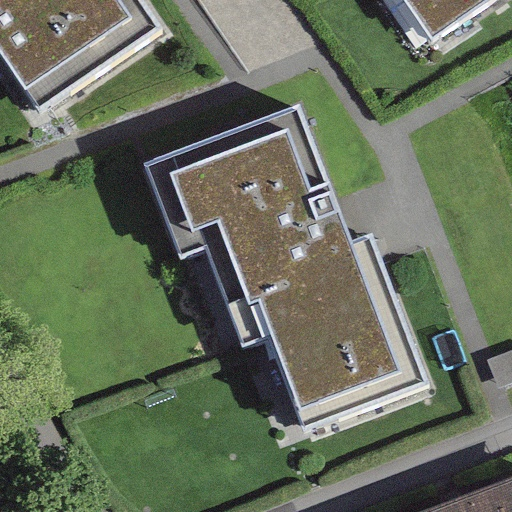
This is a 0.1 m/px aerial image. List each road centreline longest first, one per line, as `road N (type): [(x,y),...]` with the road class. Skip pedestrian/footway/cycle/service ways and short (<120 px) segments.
road 1 (residential): [(308,511),(511,432)]
road 2 (track): [(0,355),(87,511)]
